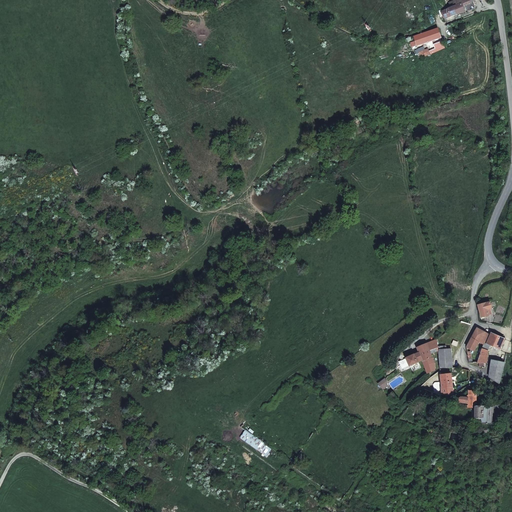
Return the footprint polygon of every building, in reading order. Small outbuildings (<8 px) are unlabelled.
[(442,11),(445,19),(457,14),(465,11),(462,4),(461,4),(459,0),(456,0),(450,3),(452,7),(442,11)] [(441,37),(438,29),(414,37),(415,41),(417,45),(441,37)] [(437,51),(444,48),(442,41),(434,45),(437,51)] [(428,49),(419,53),(421,58),(430,54),(428,49)] [(481,317),(489,315),(488,309),(490,309),(492,308),(490,302),(478,305),(481,317)] [(485,332),(477,328),(472,338),(479,342),(485,332)] [(490,335),(485,332),(479,342),(483,345),(484,343),(485,343),(490,335)] [(502,338),(496,335),(495,336),(491,334),(490,335),(487,343),(500,349),(504,341),(505,339),(502,338)] [(479,342),(472,338),(467,347),(474,351),(479,342)] [(438,346),(437,341),(437,339),(428,343),(427,344),(431,354),(439,351),(439,350),(438,346)] [(433,358),(427,344),(417,348),(419,353),(422,360),(423,362),(433,358)] [(488,351),(488,350),(482,348),(477,363),(487,363),(488,351)] [(446,349),(439,350),(440,368),(453,368),(451,349),(446,349)] [(418,362),(415,355),(414,354),(406,358),(410,366),(418,362)] [(410,366),(406,358),(395,364),(398,369),(399,371),(410,366)] [(434,362),(433,358),(423,362),(427,373),(435,370),(434,362)] [(505,363),(492,360),(491,363),(489,377),(500,384),(505,363)] [(451,374),(441,375),(442,388),(453,387),(451,374)] [(440,380),(437,380),(433,382),(428,385),(425,390),(426,390),(439,395),(440,380)] [(453,387),(442,388),(443,395),(454,396),(453,387)] [(476,406),(476,390),(471,390),(469,390),(469,391),(469,395),(468,395),(468,397),(468,403),(468,406),(468,407),(475,407),(476,407),(476,406)] [(483,417),(484,406),(476,406),(476,407),(475,407),(475,417),(483,417)] [(492,424),(493,407),(484,406),(483,417),(475,417),(475,423),(492,424)] [(271,448),(246,431),(241,438),(266,455),(271,448)]
